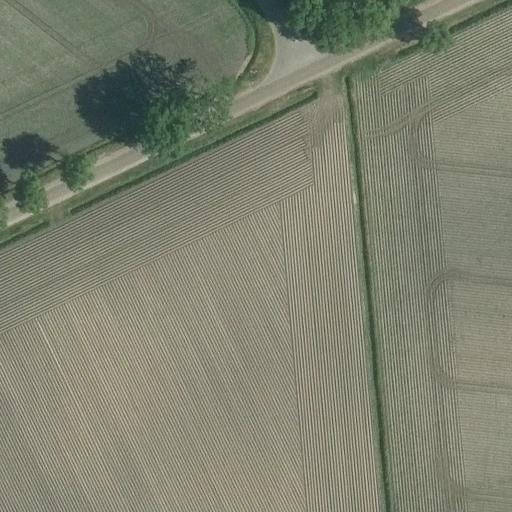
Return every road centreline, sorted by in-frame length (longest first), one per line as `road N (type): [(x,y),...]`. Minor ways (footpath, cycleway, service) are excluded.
road 1 (unclassified): [(0,220),(309,72)]
road 2 (unclassified): [(309,72),(460,0)]
